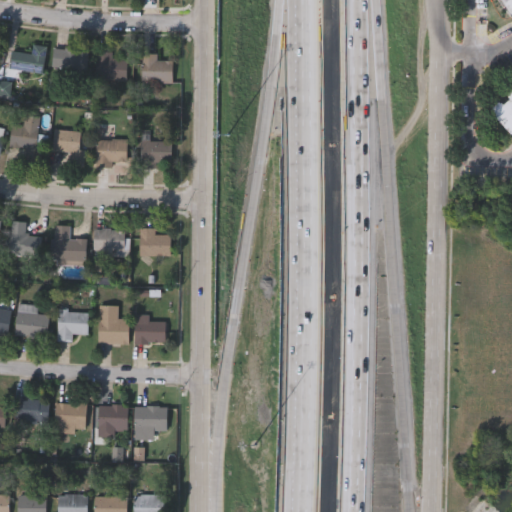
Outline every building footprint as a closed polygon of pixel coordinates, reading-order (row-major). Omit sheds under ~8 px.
[(511,0),(511,12),(509,14),(502,0),(511,0)] [(43,73),(9,69),(11,51),(32,53),(33,44),(47,46),(43,73)] [(88,51),(82,77),(57,71),(62,46),(88,51)] [(127,80),(96,79),(97,51),(113,52),(112,59),(128,59),(127,80)] [(142,82),(142,53),(158,53),(158,60),(173,60),(173,82),(142,82)] [(0,95),(0,82),(9,82),(9,95),(0,95)] [(511,136),(488,109),(511,86),(511,136)] [(40,116),(38,134),(43,134),(41,163),(27,162),(28,148),(10,147),(12,124),(23,125),(24,115),(40,116)] [(81,167),(69,165),(71,152),(53,150),(56,129),(86,133),(81,167)] [(128,139),(128,164),(97,164),(97,139),(128,139)] [(141,166),(141,140),(170,140),(170,166),(141,166)] [(42,236),(42,256),(12,256),(12,220),(26,220),(26,236),(42,236)] [(53,264),(53,225),(69,225),(69,238),(86,239),(86,264),(53,264)] [(169,255),(138,255),(138,228),(155,228),(155,234),(169,234),(169,255)] [(123,229),(123,255),(94,255),(94,229),(123,229)] [(127,343),(98,343),(98,306),(117,306),(117,318),(127,318),(127,343)] [(0,309),(11,310),(8,334),(0,333),(0,309)] [(17,311),(49,313),(48,338),(15,336),(17,311)] [(89,311),(89,333),(72,333),(72,340),(58,340),(58,311),(89,311)] [(164,321),(164,343),(134,343),(134,315),(148,315),(148,321),(164,321)] [(48,422),(22,422),(22,399),(48,399),(48,422)] [(86,431),(55,431),(55,403),(86,403),(86,431)] [(127,429),(98,429),(98,404),(127,404),(127,429)] [(135,405),(168,405),(168,429),(135,429),(135,405)] [(9,511),(0,511),(0,493),(9,493),(9,511)] [(87,494),(87,511),(57,511),(57,494),(87,494)] [(46,495),(46,511),(17,511),(17,495),(46,495)] [(127,495),(127,511),(94,511),(94,495),(127,495)] [(134,511),(134,495),(164,495),(164,511),(134,511)]
